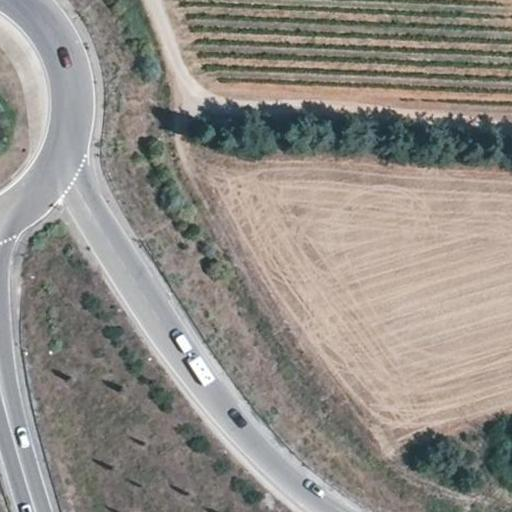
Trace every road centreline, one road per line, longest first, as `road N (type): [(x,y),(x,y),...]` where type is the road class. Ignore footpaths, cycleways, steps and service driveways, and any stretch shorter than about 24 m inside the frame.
road 1 (primary): [(330,511),(286,480),(202,385),(57,167)]
road 2 (track): [(511,136),(187,109),(150,0)]
road 3 (primary): [(57,167),(72,127),(72,84),(58,43),(19,0)]
